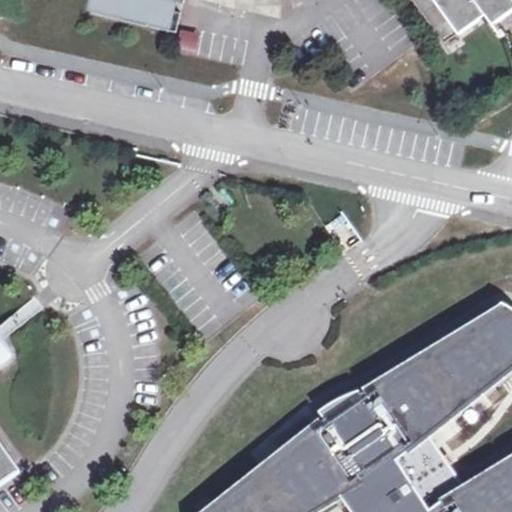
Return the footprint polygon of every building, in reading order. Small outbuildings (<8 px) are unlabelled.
[(97,0),(95,10),(124,17),(123,22),(148,28),(151,16),(155,17),(152,29),(178,35),(182,15),(170,12),(172,4),(185,7),(186,0),(97,0)] [(511,0),(412,0),(444,44),(484,15),(492,25),(511,10),(511,0)] [(181,29),(174,48),(193,54),(199,35),(181,29)] [(341,383),(314,401),(319,410),(189,511),(296,511),(335,487),(353,511),(511,511),(511,442),(464,474),(453,458),(426,421),(511,351),(511,299),(510,298),(497,290),(356,382),(352,376),(341,383)] [(0,487),(21,472),(0,441),(0,364),(11,358),(7,350),(2,343),(0,340),(0,487)]
